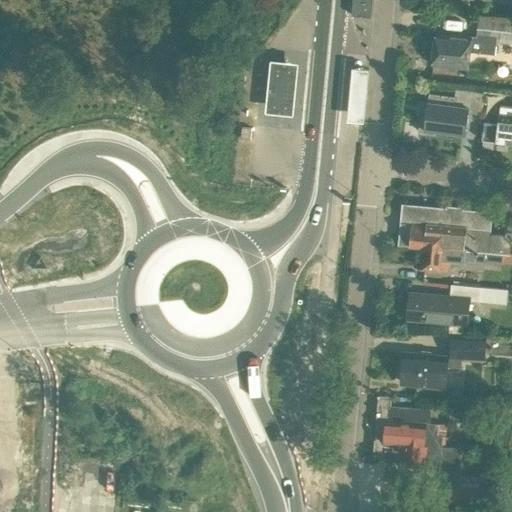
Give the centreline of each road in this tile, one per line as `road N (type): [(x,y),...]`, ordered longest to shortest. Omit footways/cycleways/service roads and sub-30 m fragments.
road 1 (primary): [(247,355),(273,326),(289,263),(322,194),(342,0)]
road 2 (residential): [(340,511),(376,164)]
road 3 (primary): [(324,0),(305,187),(286,228),(247,249)]
road 4 (unclassified): [(376,164),(385,0)]
road 5 (residential): [(376,164),(511,189)]
road 6 (unclassified): [(211,369),(250,445),(282,484)]
road 7 (unclassified): [(282,484),(247,355)]
road 8 (tertiary): [(114,161),(64,161),(0,211)]
road 9 (primary): [(129,316),(151,317),(193,348),(220,347),(244,332)]
road 10 (primary): [(124,289),(0,305)]
